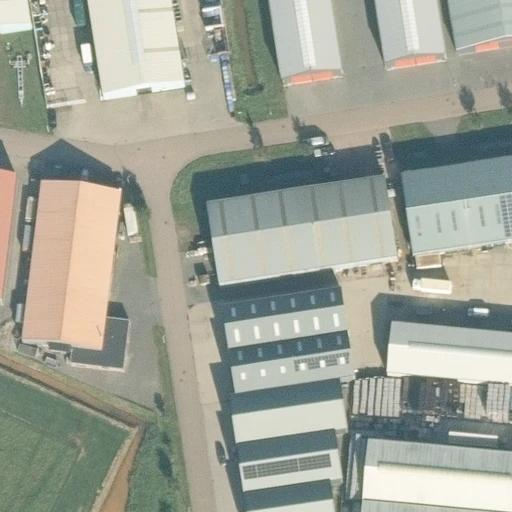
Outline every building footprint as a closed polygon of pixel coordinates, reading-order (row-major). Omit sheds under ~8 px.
[(27,0),(0,0),(0,36),(33,31),(27,0)] [(88,0),(105,103),(186,89),(171,0),(88,0)] [(330,0),(269,0),(275,29),(304,24),(334,20),(330,0)] [(436,0),(375,0),(378,13),(408,8),(437,4),(436,0)] [(511,0),(448,0),(458,57),(511,48),(511,0)] [(437,4),(408,8),(417,68),(446,63),(437,4)] [(408,8),(378,13),(387,72),(417,68),(408,8)] [(334,20),(304,24),(313,84),(343,79),(334,20)] [(304,24),(275,29),(284,88),(313,84),(304,24)] [(511,245),(511,164),(461,172),(474,252),(511,245)] [(461,172),(402,181),(414,261),(474,252),(461,172)] [(0,306),(4,307),(19,182),(0,179),(0,306)] [(340,272),(399,263),(387,184),(328,193),(340,272)] [(44,187),(23,346),(73,353),(71,368),(125,374),(131,325),(106,322),(122,197),(44,187)] [(340,272),(328,193),(208,211),(221,290),(340,272)] [(343,295),(283,304),(287,326),(346,317),(343,295)] [(283,304),(224,313),(227,335),(287,326),(283,304)] [(346,317),(287,326),(290,348),(350,339),(346,317)] [(287,326),(227,335),(231,357),(290,348),(287,326)] [(390,380),(511,391),(511,341),(395,330),(390,380)] [(350,339),(290,348),(294,370),(353,361),(350,339)] [(290,348),(231,357),(234,379),(294,370),(290,348)] [(353,361),(294,370),(297,392),(357,383),(353,361)] [(294,370),(234,379),(237,401),(297,392),(294,370)] [(341,387),(231,404),(238,452),(337,438),(349,436),(341,387)] [(337,438),(238,452),(245,501),(332,488),(344,486),(337,438)] [(511,511),(511,460),(370,447),(363,511),(511,511)] [(335,511),(332,488),(245,501),(246,511),(335,511)]
